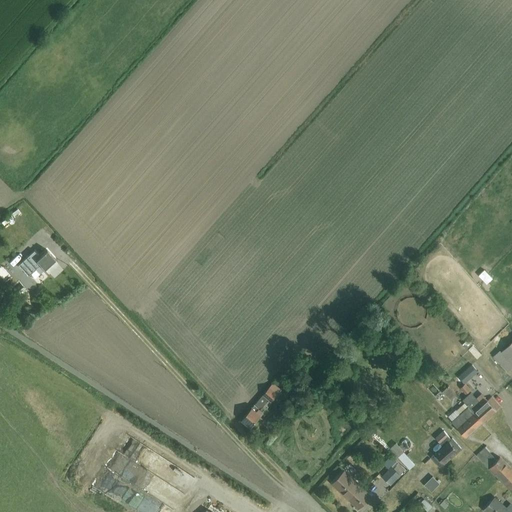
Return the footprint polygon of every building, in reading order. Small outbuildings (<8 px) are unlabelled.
[(6,224),(24,213),(21,208),(3,219),(6,224)] [(33,249),(16,263),(26,275),(36,267),(41,272),(57,259),(47,247),(38,254),(33,249)] [(0,265),(0,271),(7,279),(12,274),(3,263),(0,265)] [(510,370),(511,367),(511,341),(497,355),(510,370)] [(471,347),(479,357),(484,353),(476,342),(471,347)] [(474,361),(460,373),(466,381),(481,369),(474,361)] [(485,385),(487,390),(491,389),(487,378),(483,379),(480,373),(469,377),(474,389),(485,385)] [(274,401),(285,389),(276,381),(265,392),(274,401)] [(468,393),(474,388),(468,381),(462,386),(468,393)] [(262,394),(256,405),(266,410),(272,399),(262,394)] [(486,397),(454,427),(465,440),(498,409),(486,397)] [(262,415),(252,407),(241,421),(251,429),(262,415)] [(447,437),(430,457),(442,468),(460,448),(447,437)] [(511,468),(486,444),(474,456),(511,491),(511,468)] [(401,455),(412,468),(418,462),(407,449),(401,455)] [(388,465),(390,467),(384,474),(394,483),(410,467),(397,455),(388,465)] [(332,481),(357,508),(371,496),(345,468),(332,481)] [(436,473),(426,480),(433,489),(442,481),(436,473)] [(511,511),(511,509),(497,493),(481,508),(485,511),(511,511)] [(426,497),(420,501),(428,510),(433,505),(426,497)] [(454,497),(451,501),(458,506),(461,502),(454,497)]
